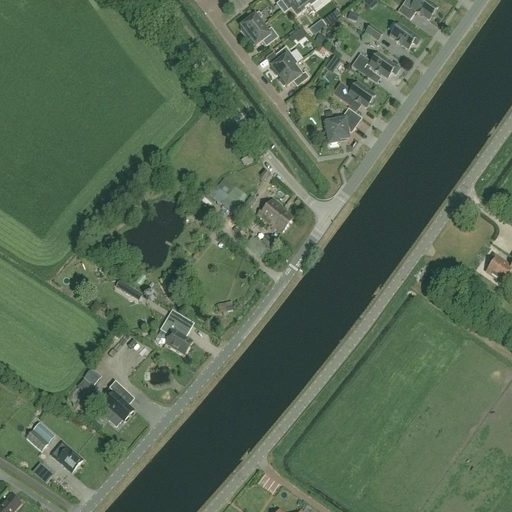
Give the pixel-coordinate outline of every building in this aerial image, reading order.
[(309,6),(304,0),(290,0),(294,5),(289,9),(297,19),(302,15),(300,13),(309,6)] [(304,0),(309,6),(311,8),(321,0),(304,0)] [(438,9),(424,0),(416,0),(410,9),(411,10),(410,12),(403,7),(398,14),(410,23),(416,14),(422,19),(423,18),(429,22),(431,19),(433,20),(435,20),(437,18),(438,16),(437,14),(436,13),(438,9)] [(289,12),(281,2),(276,6),(284,16),(289,12)] [(250,41),(265,29),(259,21),(262,18),(259,14),(240,28),(242,31),(241,32),(245,38),(246,37),(250,41)] [(330,24),(339,19),(336,14),(326,19),(330,24)] [(408,52),(413,45),(415,46),(417,46),(418,44),(419,42),(419,40),(417,39),(399,26),(390,39),(395,43),(402,48),(402,47),(408,52)] [(378,43),(383,36),(370,28),(365,34),(378,43)] [(265,29),(250,41),(248,42),(253,48),(254,47),(256,49),(265,42),(268,47),(279,40),(271,30),(267,33),(265,29)] [(328,41),(319,37),(315,45),(324,49),(328,41)] [(279,79),(296,66),(298,65),(286,49),(276,57),(280,62),(271,69),(273,71),(271,72),(276,78),(277,77),(279,79)] [(398,72),(398,70),(396,68),(378,55),(371,64),(360,56),(351,69),(368,81),(373,75),(369,72),(371,69),(375,72),(374,73),(381,77),(387,81),(392,75),(394,75),(396,75),(398,74),(398,72)] [(338,70),(342,63),(335,58),(330,65),(338,70)] [(296,66),(279,79),(280,81),(279,82),(284,88),(285,87),(287,89),(295,83),(299,88),(309,80),(305,75),(303,76),(296,66)] [(373,101),(376,97),(357,84),(351,92),(341,85),(332,97),(350,109),(354,103),(360,107),(360,106),(366,110),(369,107),(371,108),(373,108),(375,106),(375,104),(375,102),(373,101)] [(312,88),(301,97),(305,102),(317,94),(312,88)] [(336,124),(326,125),(330,146),(338,145),(338,143),(348,141),(347,136),(352,135),(362,121),(348,111),(344,118),(335,119),(336,124)] [(242,160),(244,166),(253,162),(251,156),(242,160)] [(228,197),(239,206),(246,197),(235,188),(228,197)] [(239,206),(228,197),(221,206),(232,215),(239,206)] [(271,225),(284,209),(273,200),(260,217),(271,225)] [(271,225),(282,234),(294,219),(284,211),(285,209),(284,209),(271,225)] [(511,280),(511,267),(511,268),(495,256),(491,261),(494,263),(486,273),(503,285),(508,278),(511,280)] [(123,292),(127,286),(120,282),(116,288),(123,292)] [(184,357),(192,343),(178,334),(182,328),(168,320),(160,332),(170,338),(165,346),(184,357)] [(137,341),(124,356),(130,361),(143,345),(137,341)] [(96,386),(101,379),(92,373),(87,381),(96,386)] [(113,394),(108,400),(103,405),(109,411),(114,416),(108,422),(116,429),(122,422),(124,424),(134,412),(129,408),(120,400),(122,399),(126,394),(115,384),(109,391),(113,394)] [(41,454),(55,439),(40,425),(26,440),(41,454)] [(83,462),(68,448),(63,444),(52,456),(57,461),(71,475),(83,462)] [(0,511),(15,511),(21,506),(12,497),(0,510),(0,509),(0,511)]
